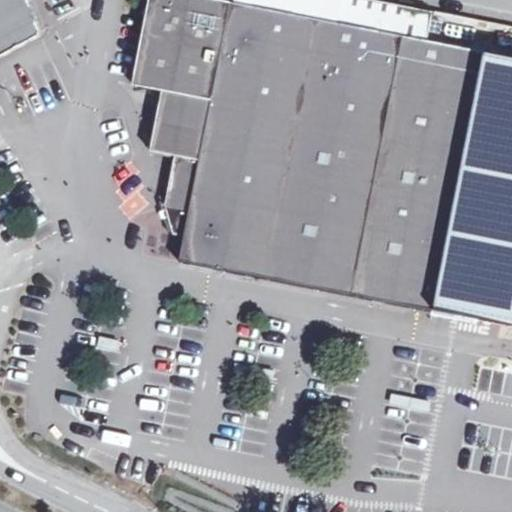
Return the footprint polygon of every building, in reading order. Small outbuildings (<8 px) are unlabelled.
[(0,0),(0,41),(33,24),(24,0),(0,0)] [(188,240),(352,271),(348,295),(370,300),(394,305),(399,279),(441,287),(485,52),(427,42),(338,25),(205,0),(155,0),(136,89),(165,95),(156,141),(168,157),(178,159),(168,209),(176,237),(188,240)] [(348,0),(343,0),(338,25),(427,42),(433,16),(348,0)] [(0,58),(39,38),(33,24),(31,25),(0,41),(0,58)] [(511,56),(485,52),(441,287),(436,313),(511,327),(511,56)] [(326,291),(348,295),(352,271),(188,240),(183,264),(192,266),(234,274),(265,280),(286,284),(326,291)] [(399,279),(394,305),(436,313),(441,287),(399,279)]
